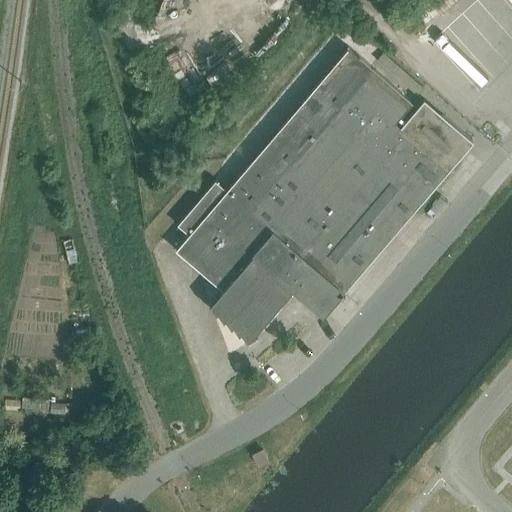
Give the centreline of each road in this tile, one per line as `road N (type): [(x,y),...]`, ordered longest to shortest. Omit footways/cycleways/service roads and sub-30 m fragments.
road 1 (unclassified): [(114,511),(147,481),(321,373),(511,142)]
road 2 (unclassified): [(500,511),(468,484),(461,451),(511,380)]
